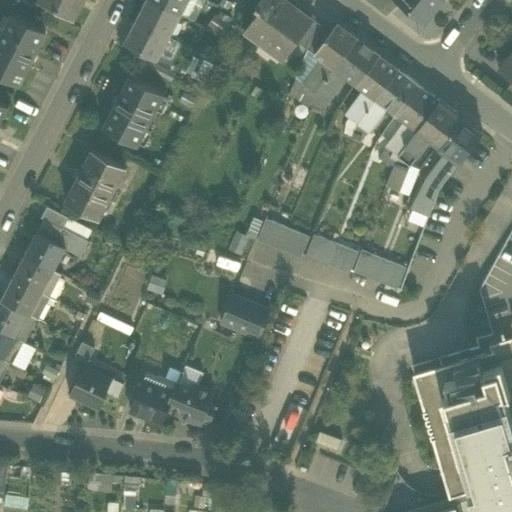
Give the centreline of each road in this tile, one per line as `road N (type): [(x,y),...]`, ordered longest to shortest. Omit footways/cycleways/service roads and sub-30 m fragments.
road 1 (residential): [(362,509),(302,485),(181,460),(0,438)]
road 2 (residential): [(0,235),(119,0)]
